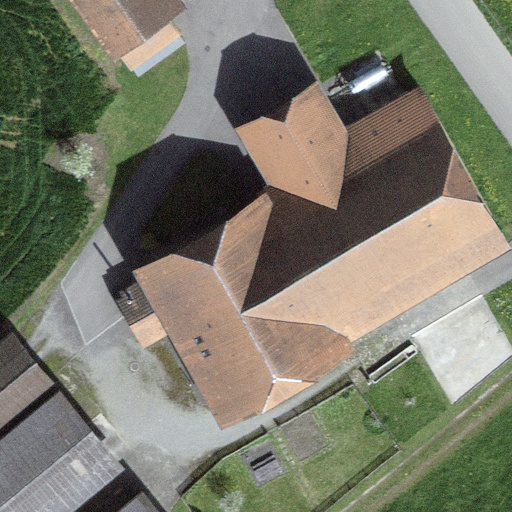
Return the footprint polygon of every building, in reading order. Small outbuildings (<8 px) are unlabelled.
[(171,15),(188,3),(186,0),(71,0),(112,57),(120,52),(136,74),(187,37),(171,15)] [(511,243),(419,80),(344,122),(318,75),(233,123),(268,185),(129,263),(138,278),(117,290),(120,295),(116,298),(143,346),(169,332),(221,424),(357,346),(351,335),(511,243)] [(12,329),(0,338),(0,426),(55,382),(12,329)] [(0,511),(67,511),(125,465),(59,385),(0,434),(0,511)] [(163,511),(142,486),(110,511),(163,511)]
